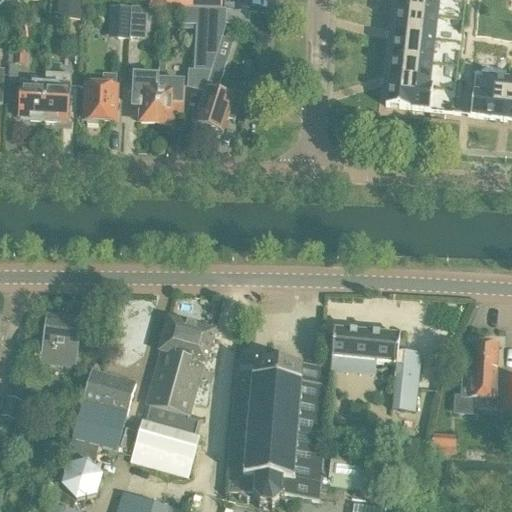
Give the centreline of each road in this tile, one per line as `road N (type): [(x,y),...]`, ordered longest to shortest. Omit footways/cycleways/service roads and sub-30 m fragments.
road 1 (residential): [(0,279),(511,290)]
road 2 (residential): [(0,170),(313,173)]
road 3 (unclassified): [(313,173),(511,185)]
road 4 (residential): [(313,173),(317,0)]
